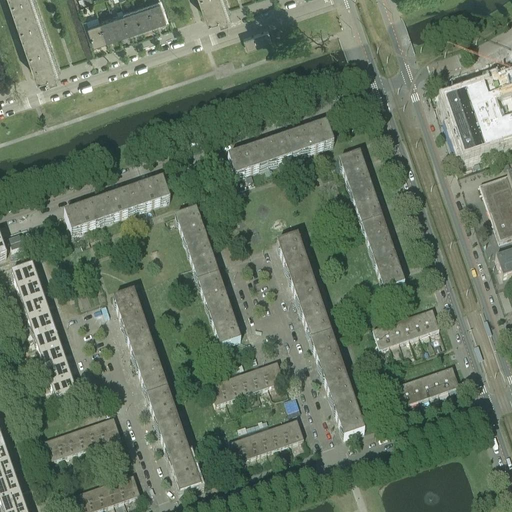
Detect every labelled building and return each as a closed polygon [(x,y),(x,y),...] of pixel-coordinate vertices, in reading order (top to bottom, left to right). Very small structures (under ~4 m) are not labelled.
[(10,0),(37,77),(48,73),(49,78),(57,75),(56,71),(57,70),(32,0),(10,0)] [(200,0),(207,19),(216,16),(218,15),(220,20),(228,17),(226,12),(227,12),(223,0),(200,0)] [(160,2),(147,7),(154,25),(166,20),(160,2)] [(147,7),(136,11),(142,29),(154,25),(147,7)] [(136,11),(124,15),(130,33),(142,29),(136,11)] [(124,15),(112,19),(118,37),(130,33),(124,15)] [(88,27),(94,45),(106,41),(100,23),(98,17),(86,21),(88,27)] [(112,19),(100,23),(106,41),(118,37),(112,19)] [(83,22),(82,22),(91,46),(94,45),(88,27),(86,21),(83,22)] [(268,31),(243,39),(247,51),(272,42),(268,31)] [(451,118),(447,119),(462,164),(511,146),(511,76),(489,84),(492,91),(475,97),(474,95),(466,98),(467,99),(447,106),(451,118)] [(325,128),(292,140),(299,161),(332,150),(325,128)] [(292,140),(260,151),(267,172),(299,161),(292,140)] [(234,183),(267,172),(260,151),(227,162),(234,183)] [(338,165),(349,198),(370,190),(359,157),(338,165)] [(511,178),(487,187),(489,195),(483,202),(499,251),(511,246),(511,254),(494,261),(502,282),(511,278),(511,178)] [(169,205),(162,184),(128,196),(135,217),(169,205)] [(370,190),(349,198),(360,230),(381,223),(370,190)] [(135,217),(128,196),(96,207),(104,228),(135,217)] [(104,228),(96,207),(63,218),(70,239),(104,228)] [(206,246),(202,235),(195,214),(174,221),(185,253),(206,246)] [(381,223),(360,230),(371,263),(392,256),(381,223)] [(287,281),(296,278),(308,274),(297,241),(276,248),(287,281)] [(218,279),(210,258),(206,246),(185,253),(197,286),(218,279)] [(392,256),(371,263),(382,295),(403,288),(392,256)] [(10,277),(22,309),(43,302),(31,270),(10,277)] [(308,274),(296,278),(287,281),(298,314),(319,307),(308,274)] [(229,312),(220,288),(218,279),(197,286),(208,319),(229,312)] [(133,297),(112,304),(123,337),(144,330),(133,297)] [(43,302),(22,309),(33,342),(54,335),(43,302)] [(319,307),(298,314),(309,346),(330,339),(319,307)] [(240,344),(233,323),(229,312),(208,319),(219,351),(240,344)] [(431,315),(422,318),(428,337),(438,334),(431,314),(431,315)] [(421,318),(412,321),(419,341),(428,337),(422,318),(421,318)] [(411,322),(402,325),(409,344),(419,341),(412,321),(411,321),(411,322)] [(401,325),(392,328),(399,348),(409,344),(402,325),(402,324),(401,325)] [(391,328),(382,332),(389,351),(399,348),(392,328),(391,328)] [(155,363),(144,330),(123,337),(134,370),(155,363)] [(378,355),(389,351),(382,332),(382,331),(381,331),(382,332),(372,335),(378,355)] [(54,335),(33,342),(44,374),(65,367),(54,335)] [(341,371),(330,339),(309,346),(320,379),(341,371)] [(166,395),(155,363),(134,370),(145,402),(166,395)] [(65,367),(44,374),(55,407),(76,400),(65,367)] [(272,372),(219,390),(208,393),(214,411),(283,387),(276,367),(271,369),(272,372)] [(352,404),(341,371),(320,379),(331,411),(341,408),(352,404)] [(451,373),(442,376),(448,395),(458,392),(451,372),(451,373)] [(441,376),(431,379),(432,381),(438,399),(448,395),(442,376),(441,375),(441,376)] [(431,379),(422,382),(428,402),(438,399),(432,381),(431,379)] [(421,383),(412,386),(419,405),(428,402),(422,382),(421,382),(421,383)] [(411,386),(402,389),(408,409),(419,405),(412,386),(411,386)] [(398,412),(408,409),(402,389),(401,389),(392,393),(392,392),(391,392),(398,412)] [(178,427),(166,395),(145,402),(157,434),(178,427)] [(352,404),(341,408),(331,411),(342,444),(363,437),(352,404)] [(108,428),(45,449),(50,467),(119,443),(113,423),(107,425),(108,428)] [(234,468),(244,465),(303,445),(296,425),(290,427),(291,429),(228,451),(234,468)] [(189,460),(178,427),(157,434),(168,467),(189,460)] [(3,451),(0,451),(0,488),(14,484),(3,451)] [(200,493),(189,460),(168,467),(179,500),(200,493)] [(128,485),(64,507),(65,511),(106,511),(139,501),(132,481),(127,483),(128,485)] [(23,511),(14,484),(0,488),(0,511),(23,511)]
